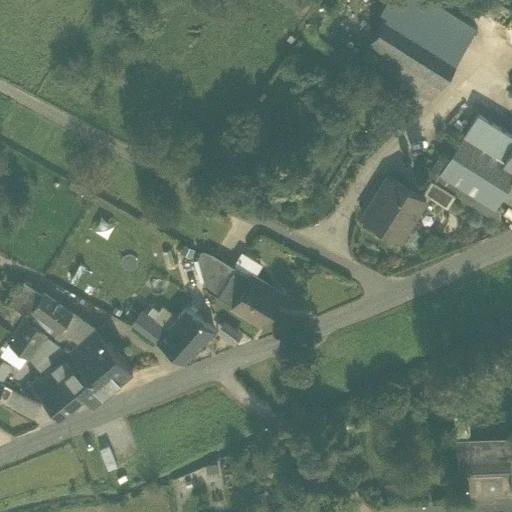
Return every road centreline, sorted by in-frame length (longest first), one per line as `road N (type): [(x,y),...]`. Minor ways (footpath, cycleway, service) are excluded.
road 1 (residential): [(511,239),(0,455)]
road 2 (track): [(0,84),(396,293)]
road 3 (track): [(363,511),(215,369)]
